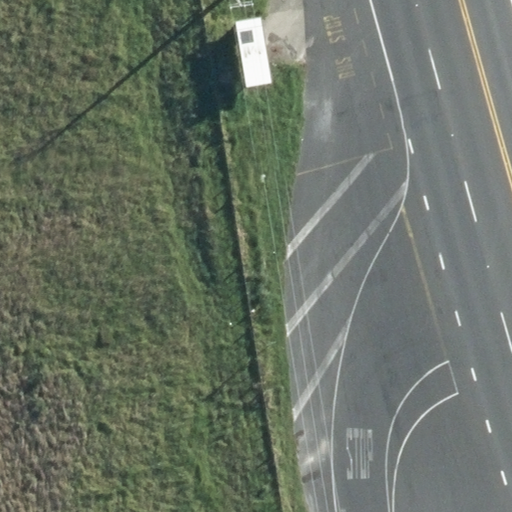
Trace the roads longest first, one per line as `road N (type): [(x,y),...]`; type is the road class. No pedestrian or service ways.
road 1 (unclassified): [(393,511),(392,445),(406,411),(450,376),(511,350)]
road 2 (primary): [(511,188),(450,0)]
